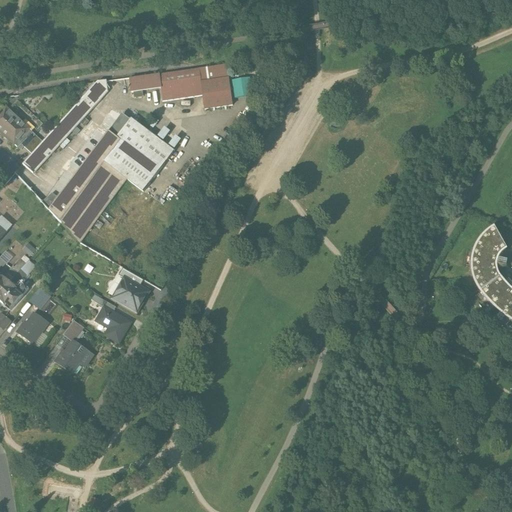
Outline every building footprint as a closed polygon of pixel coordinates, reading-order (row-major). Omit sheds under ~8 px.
[(227,67),(129,80),(131,93),(161,89),(163,102),(203,97),(205,111),(233,107),(227,67)] [(253,96),(252,79),(235,80),(235,97),(253,96)] [(97,83),(57,128),(67,137),(107,92),(106,82),(97,83)] [(32,133),(6,109),(0,115),(0,133),(1,135),(5,138),(14,146),(17,148),(32,133)] [(122,115),(108,133),(117,139),(130,121),(122,115)] [(174,152),(130,121),(117,139),(143,159),(127,180),(144,193),(174,152)] [(67,137),(57,128),(43,143),(32,155),(20,168),(30,177),(67,137)] [(117,139),(108,133),(49,211),(80,244),(127,180),(143,159),(117,139)] [(34,134),(28,141),(29,142),(24,148),(32,155),(43,143),(34,134)] [(14,175),(8,170),(2,176),(8,181),(14,175)] [(0,219),(0,228),(5,234),(10,228),(0,219)] [(477,286),(497,276),(496,273),(498,272),(498,266),(506,268),(507,262),(499,260),(502,256),(500,253),(505,249),(500,239),(497,241),(490,233),(488,234),(486,236),(485,238),(483,239),(481,242),(479,245),(477,248),(476,251),(475,254),(474,257),(473,261),(473,265),(472,268),(473,272),(473,276),(475,280),(476,283),(477,286)] [(12,269),(3,279),(9,284),(21,271),(25,266),(20,262),(13,270),(12,269)] [(118,277),(124,279),(139,288),(143,281),(123,269),(118,277)] [(9,284),(0,295),(0,302),(10,311),(29,289),(21,283),(27,276),(21,271),(9,284)] [(0,275),(0,295),(9,284),(3,279),(0,275)] [(139,288),(124,279),(113,299),(137,313),(148,293),(139,288)] [(500,312),(511,297),(511,293),(509,291),(511,287),(511,283),(508,280),(504,284),(499,279),(481,292),(485,298),(478,305),(487,314),(495,308),(500,312)] [(46,293),(40,288),(29,301),(36,306),(46,293)] [(51,297),(46,293),(36,306),(40,310),(51,297)] [(91,301),(104,308),(113,313),(116,308),(94,296),(91,301)] [(511,297),(500,312),(505,317),(500,325),(511,333),(511,331),(511,297)] [(113,313),(104,308),(96,322),(114,332),(110,339),(119,344),(131,324),(113,313)] [(12,323),(1,314),(0,316),(0,328),(4,332),(12,323)] [(34,314),(24,328),(22,326),(16,334),(33,346),(48,324),(34,314)] [(74,322),(63,336),(73,344),(73,343),(77,334),(82,328),(74,322)] [(73,344),(63,357),(61,355),(55,363),(72,375),(79,365),(84,368),(86,365),(87,365),(88,364),(92,359),(92,358),(92,357),(87,354),(88,353),(73,343),(73,344)]
